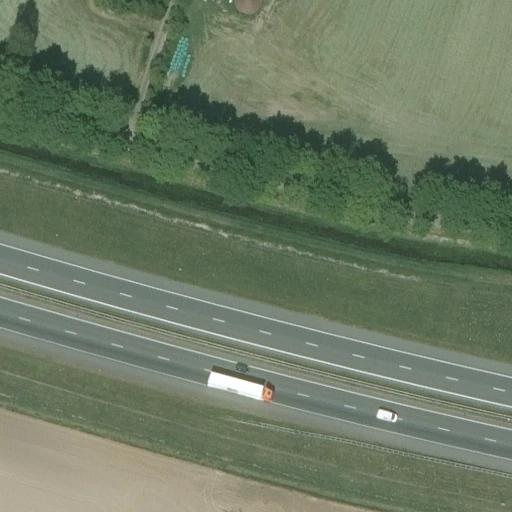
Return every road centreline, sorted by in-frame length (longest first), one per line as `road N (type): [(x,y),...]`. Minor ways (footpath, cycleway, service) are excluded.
road 1 (motorway): [(511,394),(221,325),(0,261)]
road 2 (motorway): [(0,314),(511,443)]
road 3 (unclassified): [(0,103),(511,222)]
